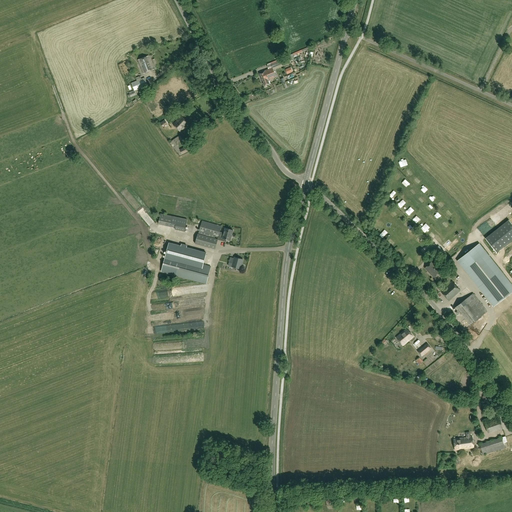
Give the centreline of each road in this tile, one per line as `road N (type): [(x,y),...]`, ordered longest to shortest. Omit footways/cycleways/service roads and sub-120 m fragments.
road 1 (tertiary): [(305,182),(286,258),(271,511)]
road 2 (unclassified): [(511,405),(426,297),(305,182)]
road 3 (unclassified): [(305,182),(284,171),(232,106),(176,0)]
road 4 (tertiary): [(355,0),(305,182)]
